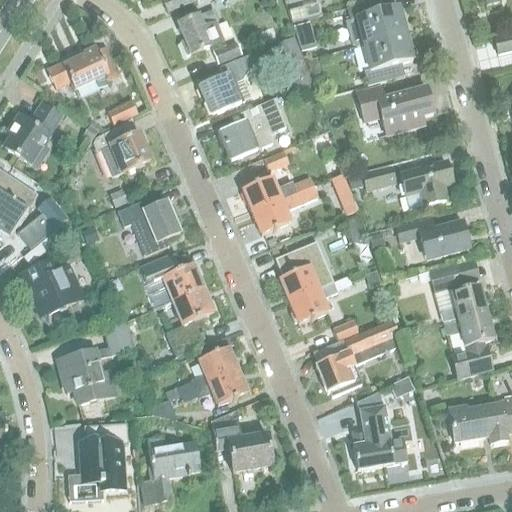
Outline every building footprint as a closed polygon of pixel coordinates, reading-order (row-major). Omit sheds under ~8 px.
[(163,0),(161,1),(166,13),(196,0),(163,0)] [(499,0),(482,0),(485,9),(498,5),(499,0)] [(376,16),(372,3),(345,10),(349,24),(345,25),(351,47),(356,49),(362,48),(404,37),(397,10),(376,16)] [(218,24),(214,13),(199,19),(199,18),(178,26),(185,43),(181,45),(186,58),(191,57),(191,58),(212,50),(211,48),(222,44),(215,25),(218,24)] [(511,35),(494,40),(499,59),(511,55),(511,35)] [(404,37),(362,48),(368,73),(362,75),(366,88),(393,81),(390,69),(411,63),(404,37)] [(219,65),(241,56),(236,45),(214,54),(219,65)] [(121,80),(106,50),(97,54),(95,51),(83,57),(84,59),(62,69),(61,67),(47,73),(55,92),(70,85),(74,94),(97,84),(97,85),(106,80),(108,86),(121,80)] [(212,117),(250,102),(243,84),(247,75),(266,68),(261,54),(220,70),(224,80),(200,89),(212,117)] [(382,102),(378,90),(355,96),(363,124),(380,119),(385,137),(423,127),(420,119),(432,116),(425,90),(382,102)] [(231,163),(270,147),(266,138),(285,130),(273,102),(243,114),(248,124),(219,136),(231,163)] [(108,114),(114,126),(137,115),(132,103),(114,112),(113,111),(108,114)] [(29,166),(61,119),(52,112),(42,106),(38,112),(29,125),(20,118),(8,136),(12,139),(4,150),(29,166)] [(137,138),(130,122),(121,126),(95,140),(93,146),(96,155),(100,154),(111,181),(150,165),(138,137),(137,138)] [(89,128),(82,139),(89,144),(96,133),(89,128)] [(283,154),(264,162),(269,174),(288,167),(283,154)] [(408,212),(444,202),(441,188),(445,187),(443,178),(449,176),(446,165),(399,178),(408,212)] [(392,168),(364,176),(367,189),(396,182),(392,168)] [(0,232),(9,238),(26,213),(17,207),(27,191),(0,172),(0,232)] [(343,178),(332,182),(336,194),(348,189),(343,178)] [(272,180),(243,192),(252,214),(281,202),(296,196),(312,189),(309,180),(292,187),(291,185),(276,191),(272,180)] [(281,202),(252,214),(261,237),(290,225),(285,213),(317,200),(316,197),(312,189),(296,196),(281,202)] [(164,206),(161,198),(117,216),(124,232),(131,229),(145,261),(169,250),(166,243),(180,237),(167,205),(164,206)] [(434,233),(431,222),(396,232),(399,244),(419,239),(424,257),(438,253),(440,258),(464,252),(460,239),(465,238),(462,226),(434,233)] [(283,280),(280,281),(289,304),(331,286),(332,285),(316,246),(302,252),(289,258),(287,259),(286,260),(285,261),(284,262),(283,264),(283,265),(282,267),(282,269),(281,270),(281,272),(281,273),(281,275),(282,277),(282,278),(283,280)] [(172,258),(141,271),(147,284),(154,281),(166,308),(173,305),(204,292),(193,268),(189,270),(184,258),(174,263),(172,258)] [(65,283),(55,261),(21,277),(35,306),(34,306),(42,321),(50,329),(49,317),(83,301),(73,279),(65,283)] [(457,268),(429,276),(430,282),(434,296),(439,316),(443,327),(487,315),(480,289),(464,293),(459,275),(457,268)] [(331,286),(289,304),(294,315),(291,316),(294,324),(297,323),(298,326),(327,314),(322,302),(335,296),(334,294),(351,287),(347,279),(332,285),(331,286)] [(184,330),(166,337),(176,360),(205,348),(195,325),(214,317),(204,292),(173,305),(184,330)] [(494,342),(487,315),(443,327),(446,338),(459,335),(465,355),(451,359),(457,380),(485,373),(478,346),(494,342)] [(102,377),(98,363),(135,354),(127,323),(104,331),(109,351),(59,363),(68,396),(76,394),(79,408),(116,399),(110,375),(102,377)] [(339,343),(358,336),(352,323),(334,330),(339,343)] [(363,365),(359,356),(399,339),(392,324),(344,344),(348,355),(339,358),(315,368),(327,396),(330,395),(332,400),(362,388),(354,369),(363,365)] [(196,392),(208,387),(238,375),(228,352),(199,365),(205,379),(192,384),(192,385),(178,391),(181,398),(196,392)] [(238,375),(208,387),(218,408),(247,396),(238,375)] [(196,392),(181,398),(184,406),(199,399),(196,392)] [(390,442),(384,410),(377,394),(356,403),(360,414),(364,434),(352,436),(355,448),(353,449),(357,473),(407,465),(403,440),(390,442)] [(511,435),(511,400),(500,403),(501,406),(466,412),(465,409),(449,412),(455,445),(489,439),(490,446),(508,443),(507,436),(511,435)] [(169,403),(149,411),(151,417),(177,424),(169,403)] [(241,442),(238,426),(211,431),(215,454),(228,451),(233,476),(272,469),(266,437),(241,442)] [(80,446),(76,446),(78,486),(95,485),(95,493),(124,492),(123,464),(122,448),(128,448),(127,428),(79,430),(80,446)] [(165,451),(163,440),(146,443),(150,469),(148,470),(155,505),(171,502),(167,480),(186,476),(186,478),(190,477),(189,474),(199,473),(194,446),(165,451)]
